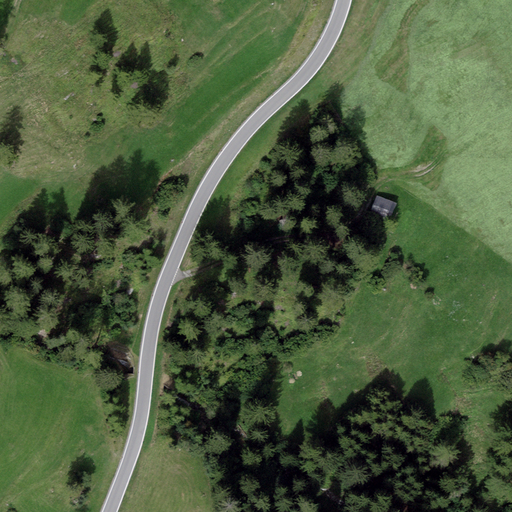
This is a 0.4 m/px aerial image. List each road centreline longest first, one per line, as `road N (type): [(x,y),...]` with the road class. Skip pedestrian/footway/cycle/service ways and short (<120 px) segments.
road 1 (unclassified): [(109,511),(140,421),(158,301),(191,218),(231,150),(319,54),(343,0)]
road 2 (track): [(167,277),(258,244),(338,235),(356,222),(377,184),(389,180)]
